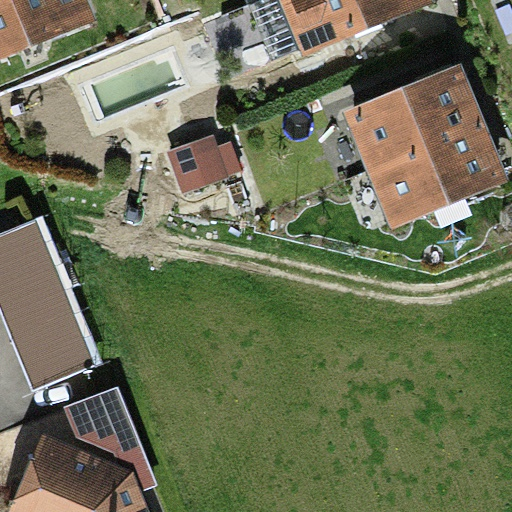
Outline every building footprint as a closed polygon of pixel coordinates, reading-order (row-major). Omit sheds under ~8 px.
[(0,0),(0,52),(89,16),(82,0),(0,0)] [(431,3),(429,0),(292,0),(313,51),(431,3)] [(502,177),(487,140),(478,119),(459,72),(353,115),(396,220),(502,177)] [(168,146),(184,189),(229,172),(213,130),(168,146)] [(30,220),(0,231),(0,272),(44,384),(89,366),(30,220)] [(112,447),(118,459),(133,465),(142,487),(159,481),(119,381),(64,399),(75,431),(112,447)] [(118,459),(44,427),(7,511),(151,511),(142,487),(133,465),(118,459)]
